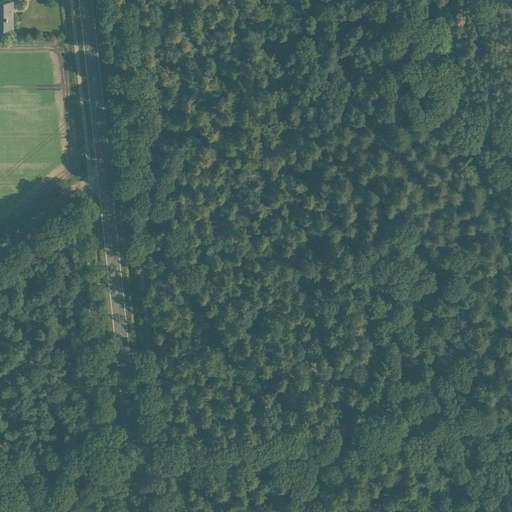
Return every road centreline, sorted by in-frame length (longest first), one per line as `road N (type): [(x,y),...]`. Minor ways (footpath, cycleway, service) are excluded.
road 1 (track): [(511,110),(101,133)]
road 2 (track): [(133,457),(511,418)]
road 3 (primary): [(139,511),(104,163)]
road 4 (primary): [(104,163),(87,0)]
road 5 (unclassified): [(0,251),(104,163)]
